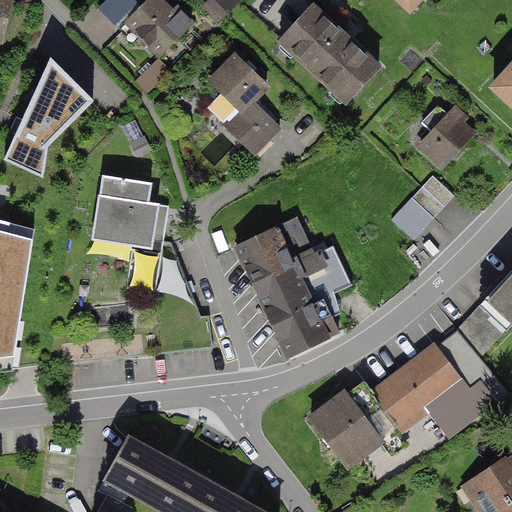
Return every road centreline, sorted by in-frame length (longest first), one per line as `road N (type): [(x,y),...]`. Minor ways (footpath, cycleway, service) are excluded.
road 1 (residential): [(238,394),(324,367),(380,334),(511,211)]
road 2 (residential): [(0,420),(238,394)]
road 3 (residential): [(238,394),(246,428),(309,511)]
